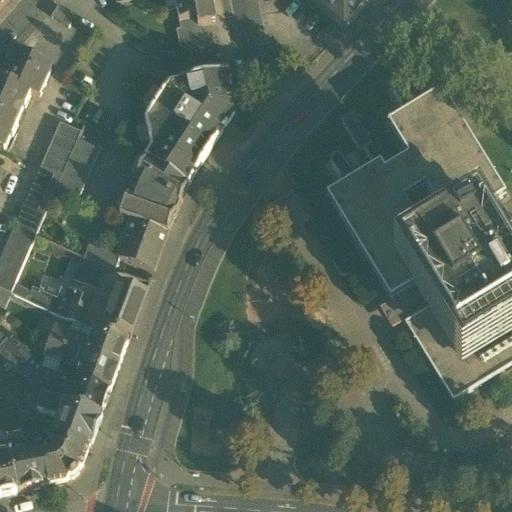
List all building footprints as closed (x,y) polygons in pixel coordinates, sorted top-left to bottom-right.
[(0,0),(0,11),(10,1),(9,0),(0,0)] [(198,27),(198,29),(202,28),(216,25),(211,0),(162,0),(163,3),(174,0),(179,24),(196,20),(198,27)] [(314,0),(312,3),(344,33),(372,2),(370,0),(314,0)] [(51,20),(68,30),(75,20),(58,10),(51,20)] [(179,24),(180,30),(198,27),(196,20),(179,24)] [(179,50),(186,54),(206,49),(202,28),(198,29),(198,27),(180,30),(175,31),(179,50)] [(0,84),(0,152),(3,154),(28,97),(38,101),(51,70),(15,53),(1,85),(0,84)] [(151,152),(145,161),(189,189),(189,188),(193,178),(235,115),(235,106),(227,74),(169,87),(145,124),(151,152)] [(405,328),(453,407),(511,371),(511,227),(489,241),(482,230),(487,227),(480,215),(506,200),(442,94),(414,111),(411,106),(412,106),(403,92),(393,98),(402,112),(402,111),(404,114),(407,113),(408,115),(388,127),(408,160),(385,174),(381,167),(353,184),(350,178),(351,178),(342,164),(332,170),(341,184),(343,187),(346,185),(347,187),(326,200),(390,305),(396,301),(410,325),(405,328)] [(353,115),(339,123),(358,155),(372,147),(353,115)] [(60,125),(56,136),(77,145),(81,135),(60,125)] [(56,136),(51,147),(72,156),(77,145),(56,136)] [(72,156),(70,161),(93,171),(100,155),(77,145),(72,156)] [(51,147),(46,158),(67,168),(70,161),(72,156),(51,147)] [(62,180),(67,168),(46,158),(41,170),(62,180)] [(78,204),(93,171),(70,161),(67,168),(62,180),(55,195),(78,204)] [(145,161),(125,206),(173,224),(189,189),(145,161)] [(41,170),(15,229),(36,239),(55,195),(62,180),(41,170)] [(119,218),(132,223),(168,236),(173,224),(125,206),(119,218)] [(132,223),(119,218),(111,241),(124,245),(132,223)] [(154,274),(168,236),(132,223),(124,245),(119,259),(118,261),(119,261),(154,274)] [(15,286),(36,239),(15,229),(0,264),(0,285),(13,292),(15,286)] [(91,249),(85,262),(104,269),(115,273),(119,261),(118,261),(119,259),(91,249)] [(73,289),(83,292),(94,296),(104,269),(85,262),(83,261),(73,289)] [(44,281),(39,293),(57,301),(61,290),(62,289),(44,281)] [(0,290),(11,296),(13,292),(0,285),(0,290)] [(15,286),(13,292),(11,296),(28,304),(33,294),(15,286)] [(104,328),(131,338),(146,297),(119,287),(114,302),(104,328)] [(0,290),(0,311),(3,314),(11,296),(0,290)] [(61,290),(57,301),(66,304),(70,294),(61,290)] [(73,325),(83,328),(87,317),(92,302),(81,298),(70,294),(66,304),(57,301),(39,293),(34,291),(33,294),(28,304),(65,322),(73,325)] [(92,302),(94,296),(83,292),(81,298),(92,302)] [(114,302),(94,296),(92,302),(87,317),(103,323),(101,327),(104,328),(114,302)] [(103,323),(87,317),(83,328),(95,333),(99,334),(101,327),(103,323)] [(83,328),(73,325),(68,337),(86,344),(85,346),(89,348),(95,333),(83,328)] [(104,328),(101,327),(99,334),(128,345),(131,338),(104,328)] [(50,345),(86,358),(89,348),(85,346),(86,344),(68,337),(55,332),(50,345)] [(95,333),(89,348),(86,358),(119,370),(128,345),(99,334),(95,333)] [(0,356),(17,373),(24,366),(29,360),(8,341),(0,349),(0,356)] [(78,365),(82,367),(86,358),(50,345),(45,358),(46,359),(61,364),(76,370),(78,365)] [(119,370),(86,358),(82,367),(77,383),(110,395),(119,370)] [(46,359),(42,370),(57,376),(61,364),(46,359)] [(30,385),(43,398),(48,382),(68,389),(68,392),(67,395),(71,396),(76,382),(57,376),(42,370),(41,370),(29,360),(24,366),(36,378),(30,385)] [(36,378),(24,366),(17,373),(30,385),(36,378)] [(43,398),(102,419),(110,395),(77,383),(76,382),(71,396),(67,395),(68,392),(68,389),(48,382),(43,398)] [(57,425),(52,437),(90,451),(102,419),(43,398),(37,413),(57,419),(61,418),(63,422),(61,427),(57,425)] [(0,434),(0,450),(8,449),(7,441),(1,434),(0,434)] [(47,451),(43,456),(50,490),(67,486),(69,484),(80,476),(82,473),(90,451),(52,437),(47,451)] [(7,441),(8,449),(17,496),(50,490),(43,456),(29,459),(25,456),(26,454),(24,441),(20,438),(7,441)] [(0,450),(0,499),(17,496),(8,449),(0,450)] [(79,479),(80,476),(69,484),(73,485),(79,479)]
